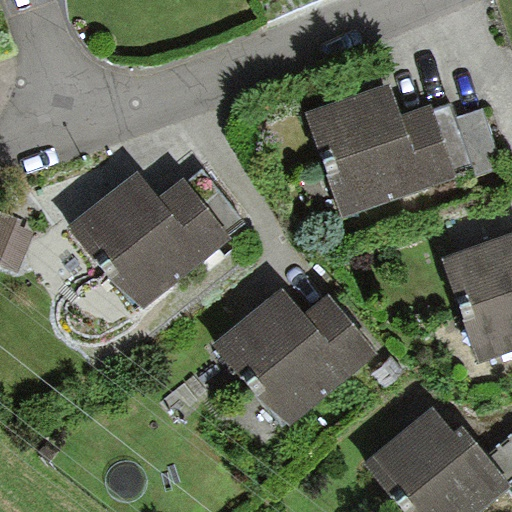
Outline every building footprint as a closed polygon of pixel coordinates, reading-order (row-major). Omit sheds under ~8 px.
[(389,91),(307,120),(344,224),(501,169),(482,114),(456,124),(450,108),(401,125),(389,91)] [(141,174),(70,230),(140,318),(251,230),(201,167),(161,199),(141,174)] [(511,239),(443,262),(479,366),(511,354),(511,239)] [(281,294),(216,346),(289,436),(381,363),(331,300),(304,321),(281,294)] [(413,437),(370,477),(402,511),(492,511),(511,494),(511,486),(464,433),(456,442),(433,418),(413,437)]
